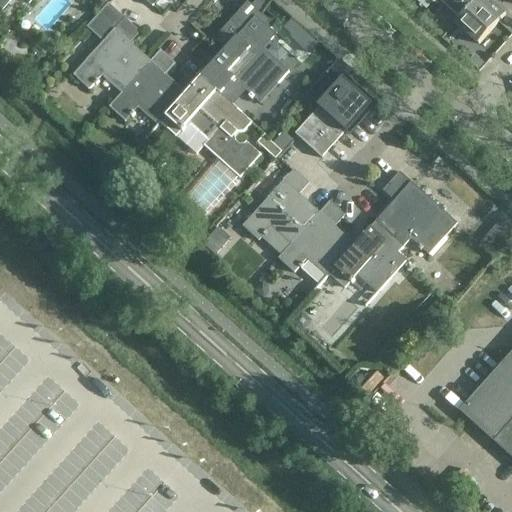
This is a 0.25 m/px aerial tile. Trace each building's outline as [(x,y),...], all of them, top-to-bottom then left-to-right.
[(0,0),(0,9),(1,11),(10,0),(0,0)] [(143,0),(153,9),(160,0),(143,0)] [(479,0),(450,0),(466,14),(477,3),(479,0)] [(499,24),(477,3),(466,14),(456,26),(479,46),(499,24)] [(123,96),(152,63),(125,40),(135,28),(109,5),(87,28),(104,43),(74,77),(90,92),(103,78),(123,96)] [(231,46),(208,73),(202,80),(229,104),(242,90),(261,107),(290,75),(232,23),(220,37),(231,46)] [(161,52),(152,63),(123,96),(110,110),(126,124),(138,110),(158,128),(161,125),(187,96),(177,86),(161,72),(171,61),(161,52)] [(202,80),(208,73),(193,61),(188,67),(191,70),(177,86),(187,96),(161,125),(177,139),(189,125),(210,143),(238,112),(229,104),(202,80)] [(344,83),(319,109),(347,134),(371,107),(344,83)] [(347,134),(319,109),(295,136),(323,161),(347,134)] [(272,229),(292,247),(320,215),(295,192),(304,181),(293,172),(242,228),(259,244),(272,229)] [(400,198),(376,224),(371,230),(399,255),(411,241),(430,257),(458,226),(401,175),(389,188),(400,198)] [(329,204),(320,215),(292,247),(279,261),(295,275),(308,262),(327,279),(330,276),(356,247),(345,236),(330,223),(338,213),(329,204)] [(371,230),(376,224),(362,211),(357,218),(359,220),(345,236),(356,247),(330,276),(346,290),(359,276),(379,295),(407,263),(399,255),(371,230)] [(495,253),(511,238),(511,216),(509,214),(482,237),(495,253)] [(511,355),(460,414),(511,460),(511,355)]
